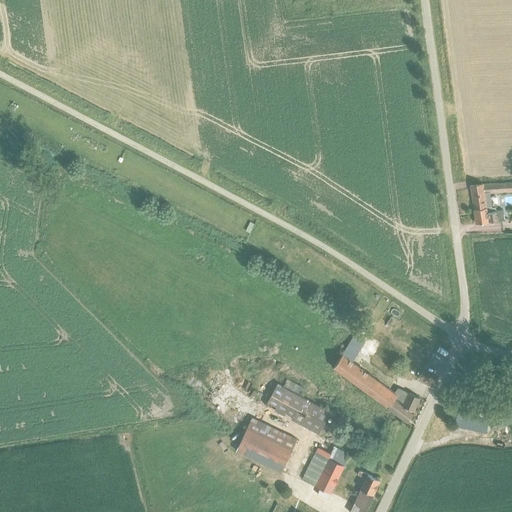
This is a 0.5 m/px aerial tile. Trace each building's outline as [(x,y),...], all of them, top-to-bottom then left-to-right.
[(511,189),(511,182),(470,185),(474,209),(476,223),(504,219),(503,208),(488,210),(485,192),(511,189)] [(253,229),(257,220),(253,218),(248,227),(253,229)] [(398,393),(395,391),(369,371),(368,372),(365,370),(366,369),(354,360),(363,345),(353,337),(342,354),(343,354),(334,367),(406,421),(414,412),(420,398),(402,389),(398,393)] [(278,383),(266,405),(319,434),(331,411),(301,395),(305,388),(288,378),(283,385),(278,383)] [(457,411),(455,424),(487,431),(490,413),(478,411),(477,415),(457,411)] [(252,417),(236,450),(273,468),(281,472),(297,438),(252,417)] [(318,447),(302,479),(331,493),(345,465),(344,465),(350,453),(335,446),(331,453),(318,447)] [(366,478),(350,511),(365,511),(381,480),(360,470),(358,474),(366,478)]
